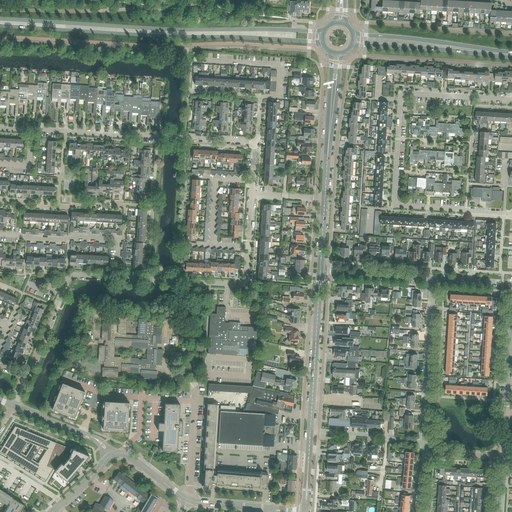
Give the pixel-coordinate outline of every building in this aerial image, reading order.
[(291,0),(290,16),(300,17),(300,13),(309,14),(310,1),(297,0),(297,2),(296,2),(296,0),(291,0)] [(372,0),(371,11),(383,12),(383,7),(377,7),(377,0),(372,0)] [(387,76),(387,73),(387,67),(378,67),(378,76),(387,76)] [(442,78),(445,79),(445,71),(442,70),(440,70),(440,69),(435,68),(435,75),(435,77),(435,79),(442,79),(442,78)] [(445,71),(445,79),(448,79),(454,79),(455,78),(455,71),(453,71),(453,70),(453,69),(452,68),(451,68),(449,68),(449,69),(448,69),(448,71),(445,71)] [(489,81),(492,82),(492,74),(489,73),(490,72),(489,72),(489,71),(489,70),(486,70),(485,71),(485,72),(485,73),(483,73),(482,79),(482,82),(489,83),(489,81)] [(502,83),(502,79),(502,73),(502,72),(502,71),(499,71),(498,71),(498,72),(498,74),(495,74),(492,74),(492,82),(495,82),(495,83),(502,83)] [(38,83),(37,85),(38,85),(37,97),(43,97),(42,110),(45,110),(47,83),(38,83)] [(61,108),(61,98),(62,84),(53,83),(52,98),(58,98),(58,108),(61,108)] [(19,90),(18,104),(23,105),(23,104),(24,104),(24,114),(27,114),(28,99),(29,85),(19,84),(19,87),(19,90)] [(69,110),(70,99),(71,84),(62,84),(61,98),(67,99),(66,110),(69,110)] [(78,111),(79,99),(80,85),(71,84),(70,99),(76,99),(75,111),(78,111)] [(37,85),(29,85),(28,99),(34,99),(33,112),(36,112),(37,97),(38,85),(37,85)] [(87,112),(88,101),(89,87),(89,85),(80,85),(79,99),(85,100),(84,111),(87,112)] [(97,103),(98,90),(98,88),(89,87),(88,101),(94,102),(93,113),(96,114),(97,103)] [(296,87),(296,90),(298,91),(303,91),(303,97),(314,98),(314,91),(312,91),(312,88),(299,87),(296,87)] [(10,99),(9,103),(15,104),(15,114),(15,116),(18,116),(18,114),(18,104),(19,90),(10,89),(10,92),(10,96),(14,97),(14,99),(10,99)] [(105,116),(106,106),(107,92),(107,90),(98,90),(97,103),(103,104),(102,116),(105,116)] [(0,101),(0,105),(6,106),(5,116),(9,116),(9,103),(10,99),(10,96),(10,92),(1,91),(1,94),(1,99),(5,99),(5,102),(0,101)] [(114,116),(114,108),(115,104),(115,102),(115,94),(115,92),(107,92),(106,106),(111,106),(111,116),(114,116)] [(115,104),(114,108),(120,109),(120,120),(123,120),(123,111),(124,96),(124,94),(115,94),(115,102),(119,102),(119,105),(115,104)] [(132,121),(132,113),(133,99),(133,97),(124,96),(123,111),(129,111),(128,121),(132,121)] [(141,124),(141,115),(142,101),(142,99),(133,99),(132,113),(138,113),(137,123),(141,124)] [(192,101),(192,106),(194,106),(193,108),(206,108),(207,105),(203,105),(203,101),(199,101),(194,100),(194,101),(192,101)] [(150,126),(150,117),(151,103),(151,101),(142,101),(141,115),(147,116),(146,126),(150,126)] [(314,108),(314,107),(315,101),(302,101),(302,109),(306,109),(306,107),(309,107),(309,108),(313,109),(313,108),(314,108)] [(216,106),(216,109),(229,110),(229,103),(228,103),(220,102),(218,102),(218,106),(216,106)] [(151,103),(150,117),(156,118),(155,128),(158,128),(160,104),(151,103)] [(305,113),(295,112),(294,120),(305,121),(305,123),(313,123),(313,117),(305,116),(305,113)] [(409,124),(409,129),(412,130),(411,134),(420,135),(421,126),(421,119),(419,119),(419,122),(418,126),(412,125),(412,124),(409,124)] [(420,135),(429,136),(429,126),(423,126),(424,119),(421,119),(421,126),(420,135)] [(438,136),(438,132),(438,127),(438,123),(439,120),(436,120),(436,123),(436,127),(429,126),(429,136),(438,136)] [(443,140),(446,140),(446,133),(447,124),(438,123),(438,127),(438,132),(444,133),(443,140)] [(446,133),(446,140),(449,140),(449,136),(455,137),(455,133),(455,128),(456,128),(456,124),(447,124),(446,133)] [(455,137),(464,138),(464,129),(460,128),(458,124),(456,124),(456,128),(455,128),(455,133),(455,137)] [(252,125),(239,125),(239,127),(239,128),(243,128),(243,132),(252,133),(252,125)] [(299,136),(299,140),(305,140),(305,136),(308,136),(307,137),(313,138),(314,129),(304,129),(304,136),(299,136)] [(305,140),(299,140),(297,140),(297,146),(301,147),(301,150),(304,150),(304,152),(309,153),(309,150),(311,150),(312,143),(305,143),(305,140)] [(76,155),(75,158),(79,158),(79,156),(79,152),(83,152),(84,143),(76,142),(76,155)] [(410,150),(410,162),(419,163),(419,161),(419,159),(419,154),(419,152),(413,152),(413,147),(411,146),(410,150)] [(104,160),(104,162),(105,163),(106,162),(107,161),(107,156),(111,157),(112,148),(105,147),(104,157),(104,160)] [(138,149),(138,153),(142,153),(142,157),(151,157),(151,150),(150,150),(150,148),(138,147),(138,149)] [(126,149),(119,148),(118,161),(121,161),(121,157),(125,157),(125,162),(129,162),(129,153),(126,153),(126,149)] [(419,154),(419,159),(419,161),(423,162),(423,159),(425,159),(424,166),(427,167),(427,163),(427,160),(428,151),(419,150),(419,152),(419,154)] [(454,156),(453,165),(462,166),(463,150),(460,150),(460,156),(454,156)] [(427,160),(436,160),(437,151),(428,151),(427,160)] [(436,160),(445,161),(445,156),(445,152),(437,151),(436,160)] [(302,164),(310,165),(310,157),(306,157),(302,156),(302,159),(299,159),(298,162),(302,162),(302,164)] [(445,161),(444,164),(444,165),(445,165),(453,165),(454,156),(445,156),(445,161)] [(133,177),(133,181),(135,181),(135,185),(137,185),(146,186),(147,186),(147,181),(147,180),(146,180),(146,178),(136,178),(133,177)] [(293,177),(293,179),(296,179),(296,184),(309,185),(309,184),(309,177),(295,177),(293,177)] [(443,192),(451,193),(452,184),(447,184),(447,180),(446,180),(446,177),(444,177),(443,180),(443,183),(443,192)] [(106,184),(105,193),(113,193),(113,184),(113,180),(113,178),(111,178),(111,180),(110,180),(110,183),(106,183),(106,184)] [(408,186),(408,189),(412,189),(412,187),(417,187),(417,184),(417,178),(409,178),(408,184),(408,186)] [(417,187),(417,189),(420,189),(421,187),(425,187),(426,187),(426,184),(426,182),(426,180),(426,179),(417,178),(417,184),(417,187)] [(451,193),(451,196),(454,196),(454,193),(455,193),(455,192),(460,192),(461,181),(452,180),(452,184),(451,193)] [(425,191),(434,192),(435,183),(426,182),(426,187),(425,187),(425,191)] [(434,192),(443,192),(443,183),(435,183),(434,192)] [(502,191),(493,191),(493,189),(483,188),(473,187),(473,188),(471,188),(471,196),(473,196),(473,197),(482,198),(482,202),(492,202),(492,200),(502,201),(502,191)] [(145,193),(132,192),(132,195),(136,195),(136,199),(145,200),(145,193)] [(290,208),(290,212),(293,212),(297,212),(297,214),(305,215),(305,214),(306,214),(307,211),(306,210),(305,210),(305,208),(302,208),(302,206),(293,205),(293,209),(290,208)] [(298,218),(290,217),(290,223),(292,223),(292,225),(295,226),(295,227),(295,230),(301,230),(302,228),(304,228),(305,221),(298,221),(298,218)] [(340,224),(340,226),(341,227),(342,227),(343,227),(343,230),(346,230),(346,233),(350,233),(352,234),(352,230),(350,230),(349,230),(350,227),(350,223),(348,223),(342,223),(340,223),(340,224)] [(295,242),(303,242),(304,236),(301,235),(301,233),(295,233),(295,235),(296,235),(295,242)] [(338,256),(349,256),(350,246),(353,247),(353,241),(347,240),(346,248),(341,248),(341,252),(339,252),(338,256)] [(396,249),(395,259),(397,260),(397,261),(401,261),(401,260),(403,260),(403,257),(403,255),(406,255),(407,244),(401,243),(401,248),(400,248),(400,249),(396,249)] [(291,244),(289,256),(296,257),(296,253),(304,254),(305,248),(298,247),(298,246),(291,244)] [(355,247),(354,257),(362,257),(363,254),(366,254),(366,248),(366,244),(362,244),(362,245),(358,245),(358,248),(355,247)] [(369,246),(369,255),(376,255),(376,251),(379,251),(379,245),(375,245),(370,244),(370,246),(369,246)] [(382,246),(382,255),(390,256),(390,253),(393,253),(393,245),(392,245),(391,245),(392,244),(389,244),(389,245),(388,245),(387,245),(387,246),(382,246)] [(433,255),(434,244),(430,244),(429,252),(422,252),(422,261),(430,262),(430,255),(433,255)] [(409,252),(408,260),(417,261),(417,257),(420,257),(420,250),(420,246),(420,245),(413,245),(413,252),(409,252)] [(446,248),(436,247),(436,252),(435,262),(442,263),(443,254),(446,254),(446,248)] [(449,263),(456,264),(456,256),(459,257),(459,250),(456,250),(456,254),(449,253),(449,263)] [(472,256),(472,250),(469,250),(469,253),(463,253),(462,264),(468,265),(469,256),(472,256)] [(9,267),(16,267),(17,251),(14,251),(13,258),(9,258),(9,267)] [(186,271),(192,271),(192,263),(188,262),(188,255),(184,255),(183,266),(186,266),(186,271)] [(291,270),(291,275),(300,275),(301,272),(304,272),(305,273),(305,268),(304,268),(304,266),(295,266),(295,269),(294,269),(293,269),(291,270)] [(292,299),(302,300),(303,289),(298,289),(298,287),(290,287),(289,292),(293,292),(292,299)] [(369,297),(376,297),(377,293),(374,292),(374,289),(365,288),(365,293),(362,293),(361,300),(365,300),(364,302),(369,302),(369,297)] [(377,300),(377,302),(381,302),(381,300),(381,297),(388,298),(389,290),(382,289),(381,293),(378,293),(377,300)] [(408,299),(421,300),(422,294),(417,293),(418,291),(412,290),(412,299),(408,299)] [(349,292),(338,291),(338,292),(337,293),(337,295),(338,296),(338,297),(347,297),(347,300),(352,300),(352,296),(348,295),(349,292)] [(2,301),(8,303),(11,296),(5,293),(2,301)] [(11,296),(8,303),(14,306),(17,298),(11,296)] [(486,297),(486,305),(492,305),(491,309),(495,310),(496,300),(492,300),(493,297),(486,297)] [(36,306),(33,312),(41,315),(43,309),(39,307),(41,304),(34,301),(32,305),(36,306)] [(351,304),(351,301),(345,301),(345,304),(337,303),(337,311),(348,311),(348,304),(351,304)] [(210,314),(209,335),(218,336),(218,333),(227,333),(227,330),(232,330),(233,322),(229,322),(229,323),(225,323),(226,307),(217,307),(216,314),(210,314)] [(287,308),(287,312),(291,312),(291,316),(300,316),(301,316),(301,311),(300,311),(300,309),(287,308)] [(30,314),(29,317),(39,321),(40,317),(41,318),(42,316),(41,315),(33,312),(31,311),(30,313),(30,314)] [(337,314),(337,318),(337,322),(346,323),(346,315),(337,314)] [(300,316),(291,316),(287,315),(287,319),(291,319),(291,323),(299,324),(300,316)] [(26,322),(27,322),(36,326),(39,321),(29,317),(28,317),(29,317),(27,320),(26,322)] [(118,372),(129,373),(130,358),(114,357),(115,347),(131,348),(131,345),(132,335),(126,334),(126,326),(132,326),(133,321),(127,320),(127,318),(119,317),(118,320),(111,319),(111,322),(103,321),(101,340),(105,340),(105,343),(105,346),(99,345),(98,361),(104,362),(104,367),(102,367),(102,376),(118,377),(118,372)] [(130,358),(129,373),(140,374),(140,379),(156,380),(156,374),(155,374),(156,365),(162,365),(163,349),(157,349),(157,347),(157,343),(161,343),(162,327),(154,327),(154,322),(147,322),(147,319),(138,319),(138,321),(133,321),(132,326),(138,327),(137,335),(132,335),(131,345),(131,348),(147,349),(146,359),(140,358),(130,358)] [(27,322),(24,328),(34,332),(36,326),(27,322)] [(241,322),(233,322),(232,330),(227,330),(227,333),(227,338),(237,339),(237,342),(239,342),(239,347),(248,348),(256,348),(257,327),(240,326),(241,322)] [(24,328),(22,334),(29,337),(31,331),(34,332),(24,328)] [(284,341),(284,343),(286,344),(290,345),(290,344),(298,344),(299,332),(293,331),(293,328),(285,328),(285,333),(289,333),(289,339),(287,339),(284,341)] [(218,336),(209,335),(208,354),(248,356),(248,348),(239,347),(239,342),(237,342),(237,339),(227,338),(227,333),(218,333),(218,336)] [(22,334),(19,340),(27,343),(29,337),(22,334)] [(335,339),(335,345),(350,346),(350,349),(353,349),(354,338),(343,338),(342,340),(335,339)] [(14,344),(17,345),(24,348),(27,343),(19,340),(18,342),(15,341),(14,344)] [(17,345),(15,351),(22,354),(24,348),(17,345)] [(349,355),(349,361),(359,362),(362,362),(362,357),(359,357),(360,350),(354,349),(351,349),(335,348),(334,356),(346,356),(346,354),(349,355)] [(22,354),(15,351),(12,357),(20,360),(22,354)] [(288,351),(287,355),(290,356),(289,362),(298,364),(300,356),(294,355),(295,353),(288,351)] [(332,364),(332,375),(333,375),(333,377),(346,377),(345,385),(347,385),(351,385),(357,386),(360,386),(360,383),(354,383),(355,379),(359,379),(360,370),(355,370),(356,365),(359,365),(359,362),(349,361),(347,361),(347,364),(334,363),(334,364),(332,364)] [(257,371),(253,386),(262,388),(263,385),(263,384),(263,381),(274,384),(273,384),(285,386),(284,390),(290,391),(291,387),(295,387),(295,385),(296,385),(296,384),(297,383),(296,382),(296,379),(286,377),(286,381),(280,380),(274,379),(275,375),(262,373),(257,371)] [(446,393),(452,393),(452,385),(452,383),(455,383),(455,380),(450,380),(449,385),(446,385),(446,393)] [(85,392),(62,383),(52,409),(74,418),(85,392)] [(208,396),(209,391),(228,392),(250,393),(252,388),(252,386),(228,385),(209,384),(208,396)] [(332,387),(332,393),(344,394),(344,391),(347,391),(347,385),(345,385),(344,385),(338,385),(337,387),(332,387)] [(218,443),(218,444),(218,443),(228,444),(263,446),(263,447),(263,446),(263,445),(268,445),(274,441),(274,431),(275,425),(275,415),(274,415),(275,409),(290,412),(291,413),(291,412),(290,412),(290,410),(291,410),(295,395),(262,388),(253,386),(252,386),(252,388),(250,393),(249,395),(250,395),(249,398),(248,398),(246,404),(247,404),(246,407),(246,406),(244,412),(235,412),(236,406),(228,406),(221,405),(218,443)] [(129,402),(104,400),(103,429),(127,430),(129,402)] [(164,423),(158,423),(158,431),(163,431),(162,451),(177,452),(178,436),(182,436),(183,422),(179,421),(180,404),(165,403),(164,423)] [(205,473),(204,477),(204,486),(208,486),(208,488),(211,488),(211,483),(259,487),(259,488),(267,489),(266,489),(266,488),(268,475),(267,475),(268,473),(253,472),(253,471),(217,468),(218,454),(215,454),(216,451),(216,448),(216,443),(219,405),(208,404),(208,403),(207,403),(204,450),(204,453),(202,453),(200,473),(205,473)] [(329,425),(344,426),(345,409),(331,408),(331,414),(339,415),(339,418),(329,418),(329,425)] [(344,426),(354,426),(355,410),(345,409),(344,426)] [(355,410),(354,426),(361,427),(368,427),(369,411),(362,410),(355,410)] [(376,415),(375,428),(380,428),(381,424),(384,424),(384,420),(389,421),(390,412),(384,412),(383,420),(381,420),(379,420),(379,415),(376,415)] [(66,481),(77,470),(79,467),(89,456),(72,449),(69,458),(67,461),(66,460),(71,449),(15,426),(0,450),(0,452),(46,481),(53,470),(66,481)] [(285,426),(284,436),(292,437),(293,427),(285,426)] [(352,453),(362,454),(362,448),(363,448),(364,445),(362,445),(363,444),(356,443),(355,445),(352,445),(352,453)] [(368,454),(367,461),(371,461),(372,455),(378,455),(378,449),(379,449),(380,449),(380,447),(379,446),(379,445),(372,445),(372,447),(368,446),(368,454)] [(278,460),(278,463),(281,463),(280,472),(288,472),(288,468),(296,469),(297,456),(290,455),(291,453),(278,452),(278,453),(277,452),(277,458),(276,458),(276,460),(277,460),(278,460)] [(329,454),(328,462),(336,462),(339,462),(339,458),(343,458),(343,455),(339,455),(337,454),(329,454)] [(326,465),(326,470),(328,470),(328,471),(330,471),(330,473),(339,473),(339,471),(342,471),(342,465),(338,465),(333,465),(328,465),(326,465)] [(477,485),(482,486),(482,483),(480,483),(480,477),(483,477),(485,477),(486,473),(483,473),(483,470),(478,469),(477,477),(477,478),(477,485)] [(96,502),(94,506),(90,511),(149,511),(158,498),(151,494),(150,495),(119,471),(113,479),(119,484),(121,485),(121,486),(134,496),(135,496),(137,497),(137,498),(143,503),(143,502),(145,504),(142,510),(138,507),(135,511),(103,511),(105,508),(109,509),(113,501),(110,498),(105,496),(100,504),(97,502),(96,502)] [(327,474),(327,479),(333,479),(334,480),(335,477),(339,478),(338,481),(342,482),(342,480),(342,477),(342,475),(333,474),(327,474)] [(281,477),(280,484),(288,484),(287,491),(294,491),(295,481),(292,480),(292,478),(281,477)] [(367,480),(366,486),(368,486),(367,487),(366,488),(366,490),(367,491),(366,498),(377,499),(378,492),(372,492),(373,481),(369,480),(367,480)] [(328,481),(327,491),(333,491),(335,491),(335,487),(336,487),(336,483),(341,484),(342,484),(342,482),(338,481),(333,481),(328,481)] [(0,500),(3,502),(5,503),(6,501),(9,497),(0,490),(0,500)] [(19,511),(21,509),(22,510),(24,506),(11,497),(8,502),(11,504),(5,511),(19,511)] [(322,502),(322,508),(333,509),(338,509),(338,504),(336,503),(337,500),(333,500),(331,499),(331,503),(322,502)]
